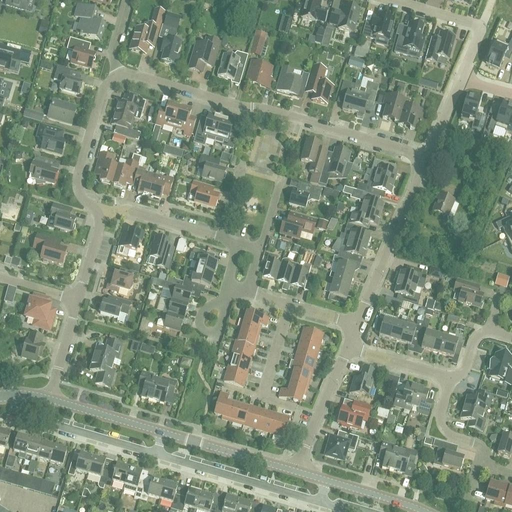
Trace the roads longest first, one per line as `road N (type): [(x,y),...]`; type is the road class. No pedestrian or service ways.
road 1 (residential): [(419,157),(268,110),(118,76)]
road 2 (residential): [(355,326),(419,174),(419,157)]
road 3 (residential): [(319,503),(156,455)]
road 4 (residential): [(99,217),(80,197),(77,179),(104,89),(118,76)]
road 5 (residential): [(156,455),(10,413)]
road 6 (tertiary): [(296,471),(163,432)]
road 7 (residential): [(296,471),(347,348)]
road 8 (residential): [(221,239),(132,213),(99,217)]
